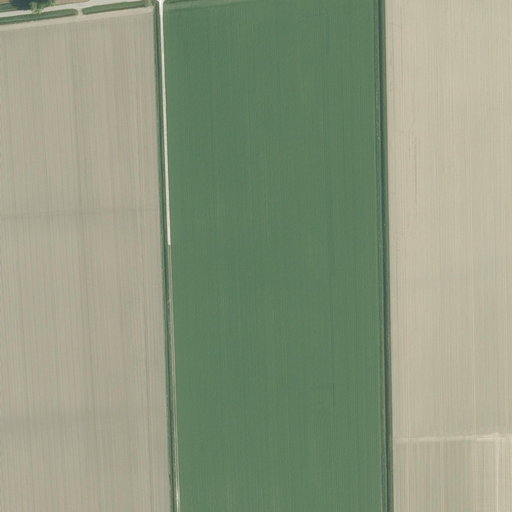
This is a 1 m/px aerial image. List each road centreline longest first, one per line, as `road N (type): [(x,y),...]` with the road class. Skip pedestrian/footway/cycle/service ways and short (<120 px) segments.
road 1 (track): [(171,241),(160,0)]
road 2 (unclassified): [(0,16),(130,0)]
